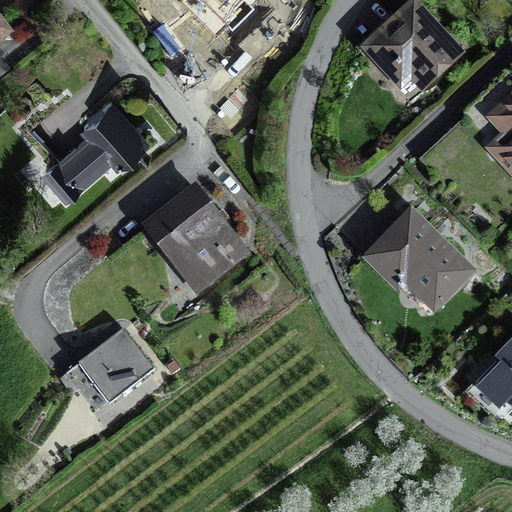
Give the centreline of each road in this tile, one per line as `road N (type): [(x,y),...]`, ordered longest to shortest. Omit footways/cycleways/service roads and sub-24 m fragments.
road 1 (residential): [(511,456),(439,423),(348,331),(324,287),(307,221)]
road 2 (residential): [(307,221),(511,51)]
road 3 (residential): [(84,0),(187,116),(246,199)]
road 4 (residential): [(307,221),(300,165),(306,97),(330,28),(349,0)]
road 5 (track): [(236,511),(322,450),(366,435),(402,386)]
